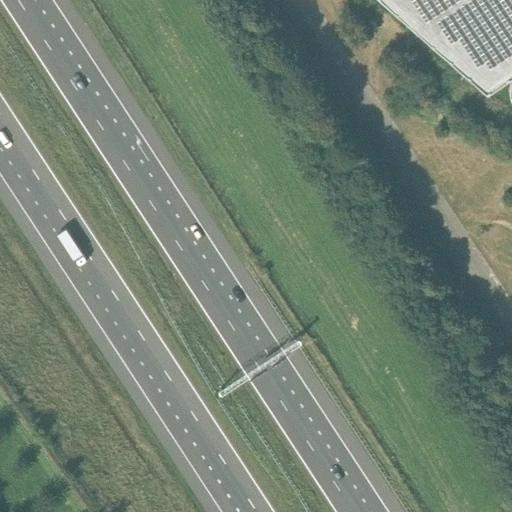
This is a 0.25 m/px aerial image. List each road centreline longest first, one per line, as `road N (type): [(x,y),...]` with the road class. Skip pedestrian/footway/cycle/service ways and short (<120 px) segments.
road 1 (motorway): [(353,511),(19,0)]
road 2 (motorway): [(0,123),(254,511)]
road 3 (unclassified): [(511,329),(296,0)]
